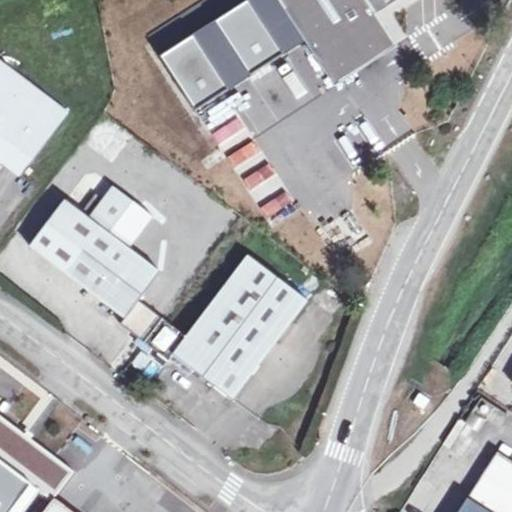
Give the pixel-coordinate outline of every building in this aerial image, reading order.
[(270,0),(307,53),(370,10),(362,0),(377,0),(380,3),(384,0),(270,0)] [(415,21),(418,40),(451,34),(445,0),(422,0),(426,19),(415,21)] [(390,40),(370,10),(307,53),(327,84),(390,40)] [(0,157),(7,149),(24,161),(61,111),(0,67),(0,157)] [(84,138),(99,154),(120,135),(104,118),(84,138)] [(264,168),(243,180),(252,194),(272,182),(264,168)] [(183,335),(160,318),(135,300),(155,271),(124,248),(147,216),(107,187),(97,200),(83,219),(77,214),(59,201),(26,246),(118,314),(123,317),(116,327),(141,345),(164,362),(170,353),(232,398),(302,301),(239,256),(183,335)] [(90,196),(77,214),(83,219),(97,200),(90,196)] [(511,511),(511,478),(493,467),(465,510),(467,511),(511,511)] [(63,511),(50,502),(42,511),(63,511)]
